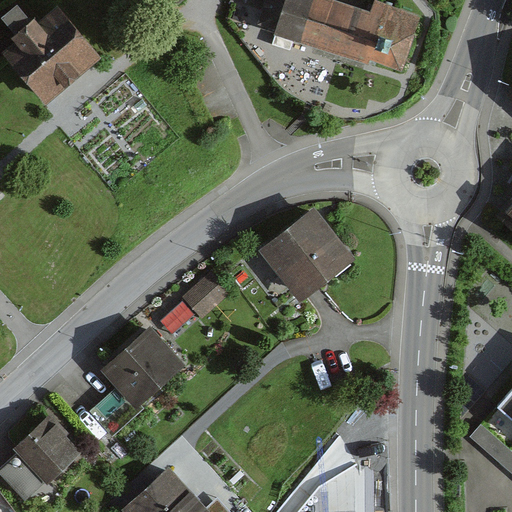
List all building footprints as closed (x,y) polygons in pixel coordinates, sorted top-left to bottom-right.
[(373,0),(370,9),(340,0),(264,0),(257,22),(274,27),(273,32),(360,59),(362,55),(404,68),(421,14),(376,0),(373,0)] [(8,33),(13,38),(1,48),(43,99),(99,54),(57,2),(37,19),(32,14),(8,33)] [(299,302),(356,257),(314,205),(258,249),(299,302)] [(201,316),(230,290),(211,269),(182,295),(201,316)] [(173,328),(193,311),(184,299),(163,317),(173,328)] [(100,368),(135,408),(183,364),(148,325),(100,368)] [(511,449),(511,393),(484,425),(511,449)] [(0,472),(23,498),(44,480),(47,483),(83,451),(50,415),(14,447),(19,452),(0,468),(0,472)] [(120,511),(205,511),(165,468),(119,511),(120,511)]
